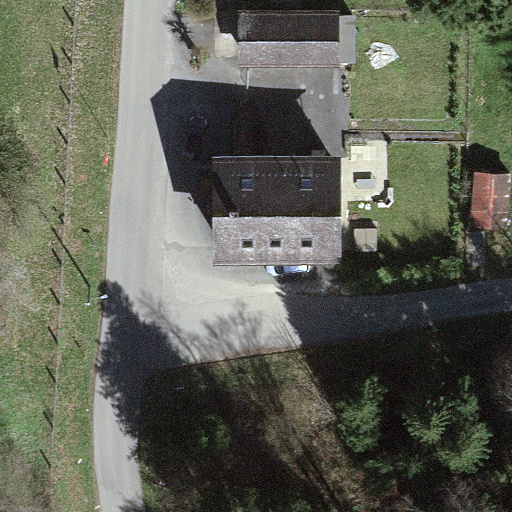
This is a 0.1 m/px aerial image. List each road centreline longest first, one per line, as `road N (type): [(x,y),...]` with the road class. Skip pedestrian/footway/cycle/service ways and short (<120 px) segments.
road 1 (unclassified): [(120,511),(114,427),(151,0)]
road 2 (track): [(124,315),(372,314),(511,294)]
